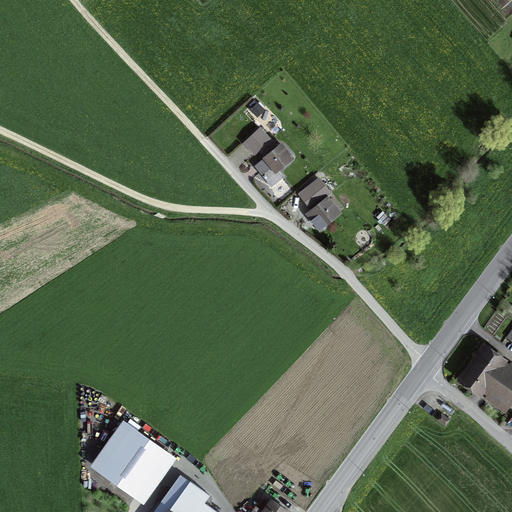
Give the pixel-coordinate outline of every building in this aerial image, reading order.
[(252,155),(268,141),(257,129),(241,143),(252,155)] [(291,159),(278,145),(252,167),(269,187),(278,180),(273,174),(291,159)] [(313,207),(329,194),(317,180),(301,192),(313,207)] [(338,213),(325,197),(304,214),(317,230),(338,213)] [(505,359),(480,342),(454,380),(478,397),(480,393),(486,397),(483,400),(502,412),(511,398),(511,365),(508,363),(507,365),(503,362),(505,359)] [(448,420),(439,413),(434,419),(443,426),(448,420)] [(143,505),(176,460),(123,422),(91,467),(143,505)] [(198,511),(174,495),(165,508),(162,511),(198,511)] [(285,511),(268,499),(257,511),(285,511)]
